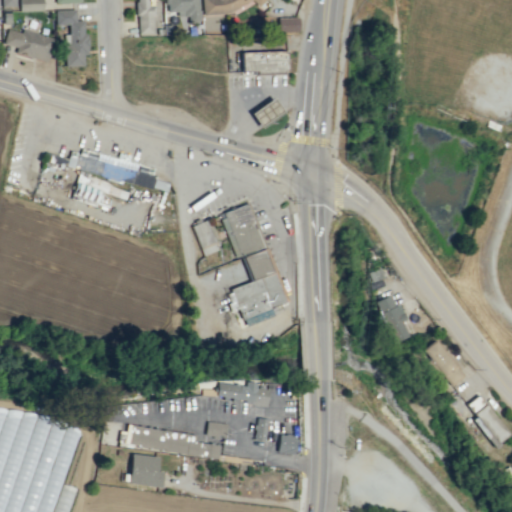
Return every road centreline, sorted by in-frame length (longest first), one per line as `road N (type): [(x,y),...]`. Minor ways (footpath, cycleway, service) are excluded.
road 1 (primary): [(318,177),(323,511)]
road 2 (secondary): [(0,79),(318,177)]
road 3 (tertiary): [(318,177),(360,200),(511,393)]
road 4 (track): [(327,392),(390,438),(459,511)]
road 5 (primary): [(336,0),(318,177)]
